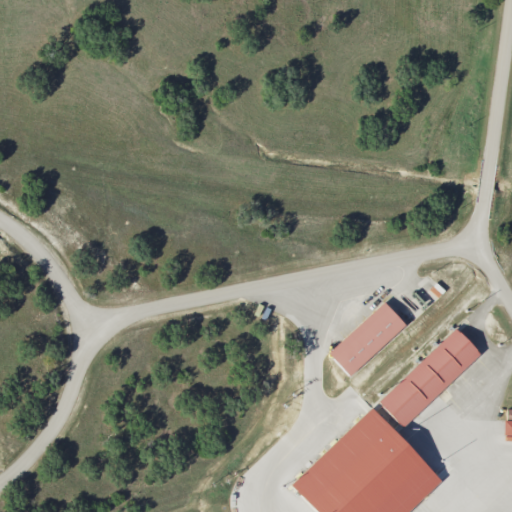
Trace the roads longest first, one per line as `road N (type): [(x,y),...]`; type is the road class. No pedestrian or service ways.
road 1 (residential): [(83,329),(475,242)]
road 2 (residential): [(511,305),(474,239),(510,0)]
road 3 (residential): [(0,486),(61,424),(86,357),(83,329)]
road 4 (residential): [(0,219),(48,258),(83,329)]
